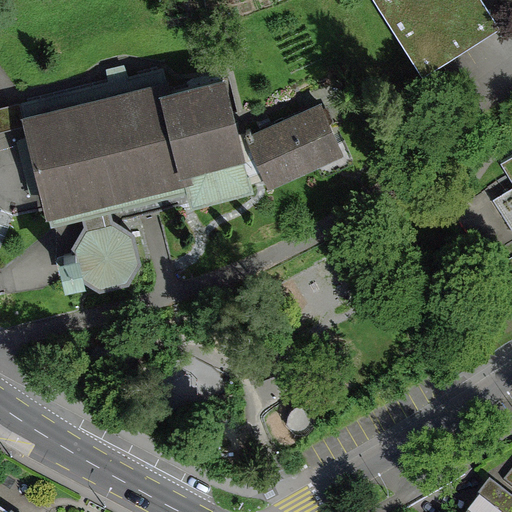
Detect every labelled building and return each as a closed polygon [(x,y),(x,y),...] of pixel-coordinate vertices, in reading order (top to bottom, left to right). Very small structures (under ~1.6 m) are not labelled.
[(489,25),(473,0),(365,0),(411,73),(489,25)] [(104,78),(26,95),(32,120),(52,212),(85,205),(89,222),(68,250),(72,265),(102,284),(131,274),(141,254),(134,229),(115,216),(111,200),(179,185),(182,203),(193,200),(243,190),(242,179),(233,137),(219,76),(163,88),(159,69),(123,76),(121,66),(102,70),(104,78)] [(32,120),(26,95),(4,100),(0,101),(0,126),(11,124),(32,120)] [(233,137),(242,179),(250,175),(256,187),(310,163),(315,175),(347,160),(339,143),(332,146),(313,104),(233,137)] [(511,152),(501,159),(511,176),(511,187),(493,200),(511,229),(511,152)] [(111,200),(115,216),(144,210),(182,203),(179,185),(111,200)] [(239,351),(252,385),(289,371),(275,336),(239,351)] [(511,511),(511,504),(489,485),(465,511),(511,511)]
